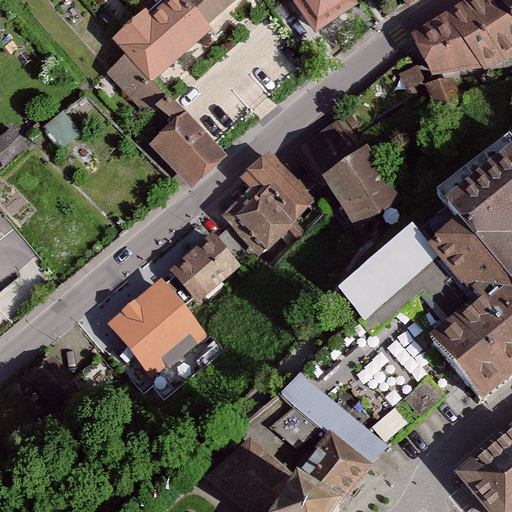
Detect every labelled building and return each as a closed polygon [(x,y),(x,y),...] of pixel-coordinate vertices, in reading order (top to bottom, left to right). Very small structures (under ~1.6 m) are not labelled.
[(150,5),(108,44),(123,61),(109,73),(139,107),(147,100),(166,123),(173,117),(188,104),(164,75),(247,0),(174,0),(159,15),(150,5)] [(351,0),(290,0),(318,39),(359,9),(351,0)] [(511,22),(496,0),(476,0),(464,8),(505,62),(511,58),(511,22)] [(511,0),(496,0),(511,22),(511,0)] [(464,8),(446,20),(482,72),(505,62),(464,8)] [(446,20),(410,41),(433,79),(482,72),(446,20)] [(46,125),(63,146),(82,130),(64,109),(46,125)] [(339,115),(295,152),(362,232),(406,195),(339,115)] [(135,151),(172,191),(209,157),(173,117),(166,123),(135,151)] [(0,136),(0,160),(22,143),(10,128),(0,136)] [(459,229),(511,290),(511,155),(445,214),(459,229)] [(266,166),(244,185),(252,195),(223,221),(259,262),(289,236),(284,230),(306,211),(266,166)] [(471,303),(428,341),(457,374),(484,406),(511,381),(511,290),(459,229),(429,255),(471,303)] [(214,241),(173,279),(197,306),(239,268),(214,241)] [(202,335),(160,284),(111,324),(153,375),(202,335)] [(51,355),(26,378),(65,419),(89,396),(51,355)] [(329,438),(369,467),(386,448),(301,379),(280,398),(294,409),(271,430),(297,452),(322,432),(329,438)] [(511,511),(511,432),(455,480),(482,511),(511,511)] [(306,488),(340,511),(343,511),(374,470),(369,467),(329,438),(298,482),(306,488)] [(298,482),(247,446),(209,484),(243,511),(340,511),(306,488),(298,482)]
